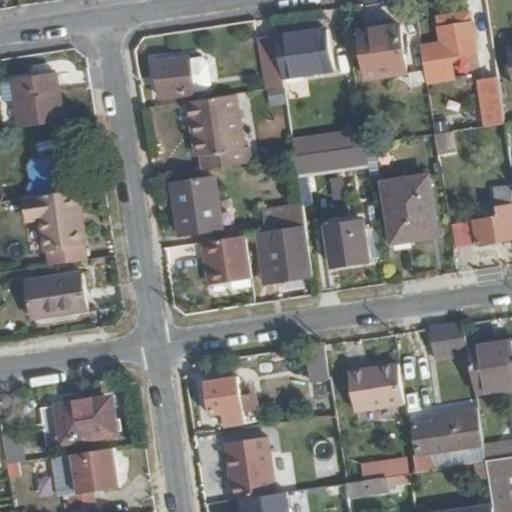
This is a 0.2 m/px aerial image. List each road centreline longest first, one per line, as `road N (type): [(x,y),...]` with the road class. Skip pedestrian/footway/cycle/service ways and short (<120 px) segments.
road 1 (residential): [(155,346),(511,291)]
road 2 (residential): [(104,19),(155,346)]
road 3 (residential): [(155,346),(181,511)]
road 4 (residential): [(0,370),(155,346)]
road 5 (residential): [(104,19),(226,0)]
